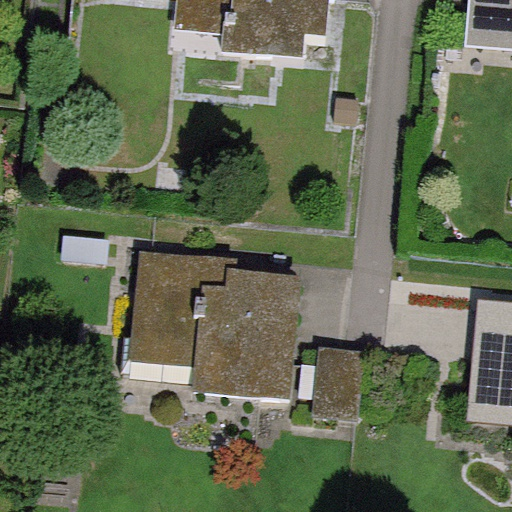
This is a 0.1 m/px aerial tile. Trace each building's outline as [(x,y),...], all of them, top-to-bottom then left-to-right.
[(130,0),(131,2),(179,7),(175,42),(347,59),(353,0),(130,0)] [(511,0),(485,0),(481,59),(511,61),(511,0)] [(321,280),(149,265),(137,396),(309,411),(321,280)] [(511,314),(493,313),(483,433),(511,435),(511,314)] [(319,412),(367,417),(373,357),(325,352),(319,412)]
